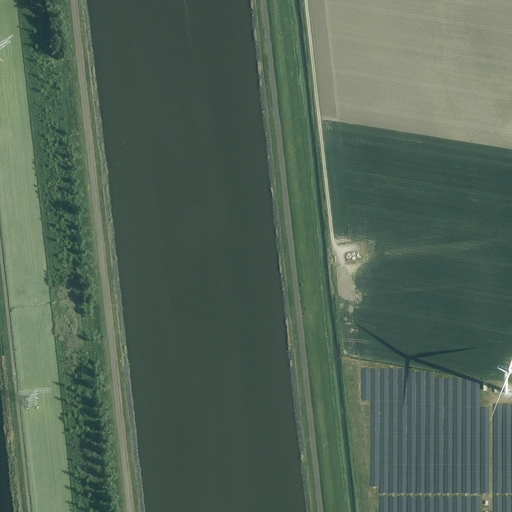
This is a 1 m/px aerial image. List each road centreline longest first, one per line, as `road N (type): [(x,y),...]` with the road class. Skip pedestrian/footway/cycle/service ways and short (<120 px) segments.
road 1 (unclassified): [(320,511),(263,0)]
road 2 (unclassified): [(29,511),(0,245)]
road 3 (track): [(335,264),(306,0)]
